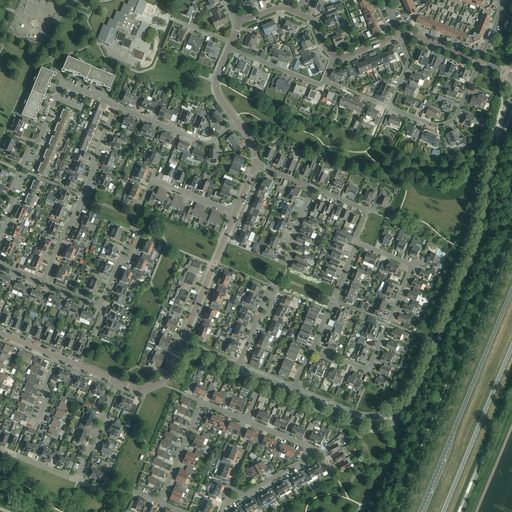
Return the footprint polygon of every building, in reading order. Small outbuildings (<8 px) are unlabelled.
[(128,0),(127,5),(124,4),(121,9),(120,13),(117,11),(114,17),(113,20),(110,19),(108,23),(107,26),(103,25),(102,27),(97,39),(111,45),(114,39),(116,40),(123,43),(121,46),(129,49),(132,42),(134,39),(134,37),(140,39),(143,32),(145,33),(146,33),(149,26),(139,22),(134,20),(136,16),(137,14),(141,16),(147,3),(144,1),(144,0),(128,0)] [(219,3),(217,0),(209,0),(208,1),(210,5),(206,7),(207,11),(214,8),(213,6),(219,3)] [(255,6),(254,3),(257,2),(255,0),(246,0),(246,2),(242,3),(245,10),(255,6)] [(320,0),(311,0),(316,2),(314,8),(320,11),(324,2),(320,0)] [(478,0),(475,7),(480,9),(484,1),(481,0),(478,0)] [(368,1),(358,5),(360,10),(370,6),(368,1)] [(484,10),(482,14),(490,17),(493,12),(491,11),(491,10),(489,5),(488,5),(489,3),(484,1),(480,9),(484,10)] [(415,8),(413,3),(405,6),(407,11),(415,8)] [(180,11),(184,12),(183,15),(190,17),(192,10),(195,12),(197,6),(193,4),(191,7),(187,5),(186,7),(182,5),(180,11)] [(370,6),(360,10),(362,15),(372,11),(370,6)] [(223,15),(221,15),(218,8),(212,10),(216,18),(211,20),(215,28),(227,23),(223,15)] [(417,13),(415,8),(407,11),(409,16),(414,14),(416,16),(418,14),(417,13)] [(336,10),(325,14),(326,18),(324,19),(327,26),(337,22),(335,18),(338,16),(336,10)] [(365,21),(375,18),(372,12),(363,16),(365,21)] [(419,15),(418,14),(416,16),(418,18),(416,23),(421,25),(424,17),(419,15)] [(482,14),(480,19),(488,22),(490,17),(482,14)] [(429,19),(424,17),(421,25),(426,27),(429,19)] [(375,18),(365,21),(367,26),(377,23),(375,18)] [(431,29),(434,21),(429,19),(426,27),(431,29)] [(480,19),(478,24),(486,27),(488,22),(480,19)] [(436,31),(439,23),(434,21),(431,29),(436,31)] [(268,24),(272,33),(278,30),(279,34),(281,33),(281,25),(276,25),(274,22),(268,24)] [(281,25),(281,33),(282,34),(284,30),(289,32),(293,24),(287,22),(285,25),(281,25)] [(379,28),(377,23),(367,26),(369,31),(379,28)] [(439,23),(436,31),(441,33),(444,25),(439,23)] [(272,33),(268,24),(262,27),(265,32),(262,33),(265,40),(268,39),(267,35),(272,33)] [(293,24),(289,32),(294,34),(292,38),(295,39),(301,34),(297,30),(299,27),(293,24)] [(444,25),(441,33),(446,35),(449,27),(444,25)] [(449,27),(446,35),(451,37),(454,29),(449,27)] [(381,33),(379,28),(369,31),(371,37),(381,33)] [(176,41),(181,43),(186,32),(181,30),(181,31),(174,29),(171,37),(177,40),(176,41)] [(459,31),(454,29),(451,37),(456,39),(459,31)] [(484,32),(476,29),(474,34),(482,37),(484,32)] [(337,36),(336,37),(332,38),(335,46),(344,42),(342,37),(346,35),(343,30),(335,33),(337,36)] [(464,33),(459,31),(456,39),(461,42),(464,33)] [(253,36),(249,34),(244,46),(252,49),(257,38),(260,39),(261,36),(254,33),(253,36)] [(469,36),(464,33),(461,42),(466,44),(469,36)] [(304,37),(301,34),(295,39),(296,42),(298,43),(301,42),(302,45),(310,42),(308,36),(304,37)] [(473,37),(469,36),(466,44),(471,46),(472,44),(473,44),(478,42),(478,41),(480,42),(482,37),(474,34),(473,37)] [(191,35),(185,48),(197,53),(201,44),(202,44),(205,38),(201,37),(200,38),(191,35)] [(219,50),(212,47),(214,44),(209,42),(204,53),(209,55),(208,56),(216,59),(219,50)] [(313,48),(310,42),(302,45),(304,49),(300,51),(301,55),(308,52),(307,50),(313,48)] [(278,60),(281,52),(278,50),(279,48),(273,46),(269,54),(273,56),(272,57),(278,60)] [(390,52),(387,54),(390,62),(396,60),(397,62),(400,61),(394,46),(388,48),(390,52)] [(281,52),(278,60),(284,62),(285,60),(288,62),(289,62),(292,63),(294,58),(293,56),(291,55),(292,53),(286,51),(285,53),(281,52)] [(384,65),(379,52),(377,53),(376,51),(372,53),(378,67),(384,65)] [(384,65),(390,62),(387,54),(383,55),(382,51),(379,52),(384,65)] [(415,60),(421,63),(420,64),(426,67),(428,60),(423,58),(425,53),(419,51),(415,60)] [(310,57),(308,52),(301,55),(303,59),(302,60),(305,67),(314,64),(315,68),(313,69),(315,74),(322,72),(320,67),(320,66),(315,54),(310,57)] [(367,57),(372,69),(378,67),(372,53),(368,54),(369,56),(367,57)] [(115,77),(68,57),(65,63),(64,63),(60,64),(60,65),(60,66),(61,69),(110,89),(115,77)] [(363,64),(366,72),(372,69),(367,57),(365,58),(366,62),(363,64)] [(432,63),(430,66),(437,69),(440,70),(441,65),(439,64),(441,60),(434,57),(432,63)] [(251,66),(247,64),(247,63),(241,61),(240,60),(238,60),(236,64),(238,65),(236,69),(240,71),(239,73),(247,76),(251,66)] [(366,72),(363,64),(360,65),(358,61),(353,63),(355,69),(358,68),(358,70),(356,70),(358,75),(360,76),(362,75),(363,73),(366,72)] [(442,65),(440,72),(445,74),(446,72),(452,75),(455,66),(449,64),(448,68),(442,65)] [(345,72),(346,74),(348,79),(354,76),(355,77),(358,76),(355,70),(352,71),(350,66),(340,70),(345,72)] [(52,69),(52,68),(51,68),(48,70),(47,70),(47,71),(41,68),(22,115),(34,121),(54,73),(52,69)] [(256,81),(260,83),(259,85),(264,87),(269,76),(260,72),(260,70),(254,68),(249,79),(255,82),(256,81)] [(469,72),(462,69),(461,72),(457,71),(454,79),(459,81),(460,78),(465,81),(469,72)] [(345,72),(340,70),(338,73),(333,71),(331,77),(341,81),(344,75),(346,74),(345,72)] [(409,84),(417,87),(420,80),(423,81),(425,77),(415,73),(414,76),(411,75),(409,81),(411,81),(409,84)] [(282,76),(281,77),(276,75),(275,79),(274,79),(272,83),(273,83),(271,88),(276,90),(276,89),(280,91),(280,90),(286,92),(289,85),(288,85),(289,82),(285,80),(286,78),(282,76)] [(380,90),(388,93),(391,87),(385,85),(385,83),(389,84),(390,80),(385,78),(383,79),(384,82),(380,90)] [(413,96),(417,87),(409,84),(408,87),(407,86),(404,92),(413,96)] [(446,95),(456,99),(458,93),(457,92),(458,89),(445,84),(444,87),(449,89),(446,95)] [(302,87),(297,85),(294,91),(291,90),(290,93),(293,94),(294,93),(300,96),(301,94),(304,95),(307,88),(302,86),(302,87)] [(128,104),(132,96),(126,93),(127,89),(124,88),(122,94),(125,95),(122,101),(128,104)] [(317,92),(311,90),(309,96),(307,95),(305,100),(310,102),(311,99),(315,101),(315,100),(319,101),(322,93),(317,91),(317,92)] [(388,93),(380,90),(379,93),(377,92),(375,97),(380,100),(381,97),(386,99),(388,93)] [(323,98),(322,101),(326,103),(327,101),(332,103),(331,104),(334,105),(339,95),(335,94),(333,94),(329,92),(328,96),(326,95),(325,98),(323,98)] [(132,96),(128,104),(134,106),(137,100),(140,101),(140,100),(143,95),(140,93),(138,98),(132,96)] [(147,110),(150,102),(146,101),(148,97),(143,95),(140,100),(143,101),(141,108),(147,110)] [(350,109),(353,101),(354,99),(349,95),(347,97),(348,98),(347,100),(342,98),(339,105),(350,110),(350,109)] [(488,99),(479,95),(477,98),(473,97),(470,105),(480,109),(482,104),(485,105),(488,99)] [(437,101),(443,103),(441,108),(443,109),(442,111),(447,112),(448,111),(450,112),(454,101),(446,97),(445,98),(439,96),(437,101)] [(150,102),(147,110),(153,113),(155,106),(158,108),(160,102),(161,99),(159,98),(158,101),(155,100),(154,103),(150,102)] [(413,109),(415,104),(419,106),(417,109),(421,110),(423,104),(415,101),(415,102),(407,98),(404,106),(413,109)] [(360,99),(354,99),(353,101),(350,109),(360,113),(363,107),(364,107),(364,105),(362,104),(361,105),(360,104),(360,99)] [(164,118),(167,110),(161,108),(163,103),(160,102),(158,108),(158,109),(160,110),(158,116),(164,118)] [(97,103),(94,109),(102,113),(104,109),(105,110),(106,106),(97,103)] [(428,110),(426,115),(429,116),(435,118),(438,112),(431,109),(432,106),(426,104),(424,109),(428,110)] [(61,114),(69,118),(72,111),(63,107),(62,110),(63,110),(61,114)] [(167,110),(164,118),(170,121),(172,115),(176,116),(178,110),(174,108),(170,112),(167,110)] [(369,108),(366,118),(369,119),(370,119),(370,117),(375,119),(374,123),(378,124),(380,118),(377,117),(379,112),(369,108)] [(102,113),(94,109),(91,116),(101,120),(102,117),(101,116),(102,113)] [(182,119),(181,121),(187,124),(191,114),(185,112),(186,110),(182,109),(179,118),(182,119)] [(223,119),(217,111),(211,115),(211,114),(208,116),(214,124),(216,122),(218,123),(223,119)] [(57,120),(67,124),(69,118),(61,114),(60,118),(59,117),(57,120)] [(476,118),(469,115),(467,114),(466,118),(466,119),(466,120),(464,119),(462,124),(470,128),(472,123),(474,124),(476,118)] [(200,116),(196,115),(193,123),(196,125),(195,127),(201,130),(205,120),(199,118),(200,116)] [(101,120),(91,116),(89,123),(97,126),(98,122),(100,123),(101,120)] [(127,127),(130,119),(125,117),(124,119),(121,118),(119,124),(127,127)] [(391,117),(390,119),(387,118),(384,124),(390,127),(391,124),(399,127),(402,121),(391,117)] [(12,125),(20,128),(23,129),(26,124),(27,121),(21,119),(20,121),(14,119),(12,125)] [(130,119),(127,127),(125,130),(133,133),(137,125),(134,124),(135,121),(130,119)] [(67,124),(57,120),(56,123),(57,124),(56,127),(64,131),(67,124)] [(354,120),(351,128),(356,130),(359,122),(354,120)] [(97,126),(89,123),(86,129),(95,133),(97,130),(95,130),(97,126)] [(407,133),(408,133),(407,135),(412,138),(411,140),(416,142),(420,132),(416,131),(417,129),(415,128),(415,127),(408,124),(405,131),(408,132),(407,133)] [(20,128),(12,125),(10,130),(15,133),(14,135),(20,138),(22,133),(19,131),(20,128)] [(140,126),(136,134),(144,137),(148,127),(143,125),(142,127),(140,126)] [(64,131),(56,127),(54,131),(53,131),(52,134),(61,137),(64,131)] [(148,127),(144,137),(150,139),(151,139),(152,139),(153,138),(156,131),(153,130),(154,129),(148,127)] [(164,142),(167,135),(162,133),(163,130),(159,128),(157,133),(158,134),(156,139),(162,142),(161,144),(163,145),(164,142)] [(95,133),(86,129),(83,136),(91,139),(93,136),(94,136),(95,133)] [(437,137),(426,132),(425,134),(423,133),(420,139),(430,143),(430,145),(436,148),(441,147),(441,141),(437,141),(436,141),(437,137)] [(454,142),(455,143),(456,142),(458,146),(464,144),(465,145),(468,144),(465,137),(459,139),(456,132),(451,134),(451,133),(446,135),(450,144),(454,142)] [(61,137),(52,134),(51,137),(52,137),(50,141),(58,144),(61,137)] [(240,148),(238,145),(241,143),(239,139),(238,140),(234,134),(227,139),(233,146),(231,147),(235,152),(240,148)] [(167,135),(164,142),(172,146),(174,140),(171,139),(172,137),(167,135)] [(91,139),(83,136),(80,143),(90,146),(91,143),(90,143),(91,139)] [(110,143),(111,143),(115,145),(116,143),(120,144),(121,145),(123,142),(124,142),(126,139),(122,137),(121,136),(119,140),(112,137),(111,141),(110,143)] [(4,144),(12,147),(15,141),(18,143),(19,140),(13,138),(12,140),(7,138),(4,144)] [(46,147),(56,151),(58,144),(50,141),(49,144),(48,144),(46,147)] [(183,153),(188,155),(189,152),(190,149),(191,147),(188,146),(189,145),(180,141),(177,147),(185,150),(183,153)] [(90,146),(80,143),(78,149),(86,153),(87,149),(88,149),(90,146)] [(118,150),(120,144),(116,143),(115,145),(111,143),(110,143),(108,146),(113,148),(112,152),(117,154),(119,151),(118,150)] [(10,152),(12,147),(4,144),(2,149),(6,151),(5,155),(12,157),(11,159),(20,162),(21,158),(16,156),(17,155),(10,152)] [(45,154),(53,157),(56,151),(46,147),(45,150),(46,150),(45,154)] [(189,152),(188,155),(187,157),(190,158),(191,155),(197,158),(196,161),(203,164),(205,158),(202,157),(204,153),(198,151),(198,150),(194,148),(193,150),(190,149),(189,152)] [(158,160),(159,161),(161,157),(156,155),(157,151),(152,149),(151,150),(150,150),(149,152),(148,152),(146,158),(149,159),(153,161),(154,158),(158,160)] [(277,152),(268,149),(265,158),(271,160),(271,159),(274,160),(277,152)] [(73,157),(84,161),(85,159),(87,160),(88,157),(90,158),(91,155),(79,150),(77,155),(75,154),(73,157)] [(212,159),(212,164),(221,164),(225,154),(216,154),(216,150),(209,150),(209,159),(212,159)] [(103,157),(102,159),(112,163),(115,164),(117,159),(116,159),(117,155),(112,152),(110,156),(106,155),(105,157),(103,157)] [(41,160),(50,164),(53,157),(45,154),(43,158),(42,157),(41,160)] [(232,164),(240,167),(241,165),(242,165),(245,159),(236,155),(232,164)] [(275,164),(281,167),(282,165),(284,166),(288,159),(279,155),(275,164)] [(75,167),(85,171),(86,168),(84,167),(85,165),(83,164),(84,161),(73,157),(72,161),(77,163),(75,167)] [(156,166),(158,160),(154,158),(153,161),(149,159),(146,158),(143,165),(147,166),(148,167),(150,163),(156,166)] [(290,160),(286,169),(292,171),(293,170),(296,171),(299,163),(297,162),(298,160),(294,158),(293,161),(290,160)] [(102,165),(101,167),(106,169),(105,171),(108,172),(112,163),(102,159),(101,162),(103,162),(102,165)] [(50,164),(41,160),(39,163),(41,164),(39,167),(47,171),(50,164)] [(138,168),(137,172),(146,176),(148,171),(145,169),(147,166),(143,165),(138,163),(136,167),(138,168)] [(307,177),(310,169),(313,171),(316,164),(313,163),(311,167),(305,165),(300,175),(307,177)] [(169,167),(165,176),(171,178),(174,170),(176,166),(170,164),(169,167)] [(240,167),(232,164),(228,173),(238,177),(240,171),(239,170),(240,167)] [(47,171),(39,167),(38,171),(36,170),(35,174),(45,178),(47,171)] [(85,171),(75,167),(73,172),(68,169),(67,172),(78,176),(79,174),(81,175),(82,172),(84,173),(85,171)] [(319,167),(316,174),(320,175),(319,177),(317,182),(323,184),(327,185),(329,179),(326,178),(327,175),(328,172),(325,170),(325,169),(319,167)] [(185,174),(181,173),(182,170),(178,168),(176,173),(178,174),(176,180),(181,183),(185,174)] [(341,190),(344,183),(337,180),(340,172),(336,170),(330,185),(333,186),(332,187),(341,190)] [(65,180),(77,185),(78,182),(76,182),(77,179),(78,176),(67,172),(66,174),(67,175),(65,180)] [(146,176),(137,172),(135,176),(133,175),(131,180),(139,183),(141,180),(144,181),(146,176)] [(99,176),(98,179),(100,179),(107,182),(110,177),(111,178),(112,175),(109,174),(107,173),(105,176),(102,174),(101,177),(99,176)] [(196,182),(199,183),(202,177),(196,175),(195,178),(191,176),(188,185),(194,188),(196,182)] [(32,185),(40,189),(43,182),(33,178),(32,181),(33,181),(32,185)] [(98,179),(97,181),(99,182),(98,184),(100,185),(99,189),(106,192),(110,183),(107,182),(100,179),(98,179)] [(222,188),(230,191),(231,189),(232,189),(235,183),(226,179),(222,188)] [(264,181),(262,186),(269,189),(273,181),(267,179),(266,182),(264,181)] [(76,187),(77,185),(65,180),(64,182),(67,183),(65,186),(73,189),(74,187),(76,187)] [(205,192),(208,193),(213,182),(207,180),(206,182),(203,181),(199,190),(205,193),(205,192)] [(127,190),(138,194),(140,189),(137,188),(139,185),(130,181),(127,190)] [(355,197),(358,189),(349,186),(351,182),(348,181),(345,189),(347,190),(346,193),(355,197)] [(37,195),(40,189),(32,185),(30,189),(29,188),(28,191),(37,195)] [(257,194),(262,196),(264,192),(267,194),(269,189),(262,186),(260,191),(258,190),(257,194)] [(292,189),(290,194),(298,198),(301,189),(296,187),(294,190),(292,189)] [(229,194),(230,191),(222,188),(220,193),(216,192),(214,196),(218,198),(219,197),(228,201),(230,195),(229,194)] [(158,202),(163,190),(160,189),(158,194),(152,192),(148,203),(151,204),(154,201),(158,202)] [(138,194),(127,190),(123,198),(132,201),(133,198),(136,200),(138,194)] [(163,190),(158,202),(162,204),(161,208),(164,210),(169,199),(163,197),(166,191),(163,190)] [(378,196),(381,197),(378,205),(385,208),(389,199),(382,196),(384,191),(381,190),(378,196)] [(34,202),(37,195),(28,191),(27,194),(28,195),(26,198),(34,202)] [(61,196),(69,199),(71,194),(63,191),(61,196)] [(363,201),(369,203),(372,197),(375,198),(377,193),(372,191),(371,193),(367,192),(363,201)] [(256,198),(254,203),(262,206),(264,201),(261,200),(262,196),(257,194),(255,198),(256,198)] [(298,198),(290,194),(288,199),(292,201),(290,204),(296,206),(297,203),(296,203),(298,198)] [(174,201),(169,199),(164,210),(167,211),(170,207),(174,209),(179,196),(176,195),(174,201)] [(69,199),(61,196),(59,201),(67,204),(69,199)] [(182,198),(179,196),(174,209),(178,211),(177,215),(181,216),(185,206),(180,203),(182,198)] [(32,209),(34,202),(26,198),(25,202),(24,202),(22,205),(32,209)] [(318,210),(321,212),(324,205),(325,203),(319,201),(318,205),(315,203),(311,212),(316,214),(318,210)] [(251,207),(250,211),(259,215),(262,206),(254,203),(252,208),(251,207)] [(326,212),(330,214),(332,208),(334,205),(328,203),(327,206),(324,205),(321,212),(320,214),(325,216),(326,212)] [(57,211),(65,215),(67,210),(64,208),(65,206),(60,204),(57,211)] [(195,218),(200,205),(197,204),(195,210),(190,208),(189,210),(187,209),(183,217),(188,220),(191,216),(195,218)] [(286,205),(284,210),(291,213),(293,208),(295,209),(296,206),(290,204),(289,206),(286,205)] [(203,206),(200,205),(195,218),(199,219),(199,224),(202,225),(206,214),(201,212),(203,206)] [(17,211),(16,213),(24,216),(26,213),(30,215),(32,210),(23,206),(21,209),(19,208),(18,208),(17,210),(17,211)] [(338,217),(339,215),(342,209),(336,206),(335,210),(332,208),(330,214),(328,217),(333,219),(335,216),(338,217)] [(284,219),(290,221),(291,219),(289,218),(291,213),(284,210),(281,215),(283,215),(282,217),(284,218),(284,219)] [(338,217),(337,221),(338,221),(337,223),(339,224),(341,218),(346,221),(347,220),(350,212),(345,210),(342,216),(339,215),(338,217)] [(65,215),(57,211),(55,217),(63,220),(65,215)] [(211,216),(206,214),(202,225),(205,226),(207,223),(211,224),(216,212),(214,211),(211,216)] [(247,220),(255,223),(259,215),(250,211),(248,215),(249,215),(247,220)] [(82,216),(81,219),(91,223),(93,218),(92,217),(93,214),(89,212),(87,216),(85,215),(84,217),(82,216)] [(219,213),(216,212),(211,224),(215,226),(215,230),(218,232),(222,221),(217,219),(219,213)] [(18,224),(20,224),(24,226),(25,222),(26,221),(27,218),(24,217),(24,216),(16,213),(16,215),(15,216),(14,218),(14,219),(19,221),(18,224)] [(350,221),(347,220),(346,221),(344,226),(349,228),(351,224),(354,226),(358,217),(352,215),(350,221)] [(49,229),(57,232),(57,230),(59,230),(59,228),(59,227),(60,224),(49,219),(48,223),(48,224),(50,225),(49,229)] [(89,228),(91,223),(81,219),(80,221),(82,221),(81,225),(82,225),(81,228),(86,230),(88,231),(89,228)] [(279,220),(277,225),(285,229),(287,224),(288,224),(290,221),(284,219),(283,222),(279,220)] [(309,228),(311,229),(312,226),(313,226),(316,226),(317,222),(311,219),(309,222),(305,220),(303,225),(309,228)] [(242,228),(248,231),(249,227),(253,228),(255,223),(247,220),(245,225),(244,225),(242,228)] [(112,232),(120,235),(122,230),(115,227),(116,225),(111,222),(109,225),(114,227),(112,232)] [(26,227),(24,226),(20,224),(19,227),(14,225),(13,225),(12,227),(12,228),(11,230),(19,234),(22,235),(26,227)] [(278,235),(283,237),(284,234),(283,233),(285,229),(277,225),(275,224),(273,229),(275,230),(279,232),(278,235)] [(73,234),(81,237),(83,232),(85,233),(86,230),(81,228),(79,231),(75,229),(73,234)] [(242,233),(240,238),(248,241),(252,232),(248,231),(242,228),(241,232),(242,233)] [(314,230),(311,229),(309,228),(308,231),(301,228),(299,233),(306,236),(311,238),(314,230)] [(57,232),(49,229),(47,232),(45,232),(44,232),(42,236),(46,237),(48,238),(49,235),(54,238),(55,237),(56,235),(56,234),(57,232)] [(14,238),(13,241),(19,243),(20,239),(20,238),(18,237),(19,234),(11,230),(11,232),(10,233),(9,235),(9,236),(14,238)] [(337,230),(336,233),(339,234),(337,239),(339,240),(345,243),(347,238),(341,235),(342,232),(337,230)] [(382,245),(385,246),(386,244),(390,246),(393,237),(388,235),(389,232),(384,230),(380,241),(383,243),(382,245)] [(120,235),(112,232),(110,237),(105,235),(104,238),(110,240),(111,237),(118,240),(120,235)] [(81,237),(73,234),(71,239),(79,243),(81,237)] [(40,245),(48,248),(49,246),(50,245),(51,244),(50,242),(45,240),(46,237),(42,236),(41,235),(39,239),(40,240),(42,241),(40,245)] [(273,236),(271,241),(279,244),(281,239),(282,240),(283,237),(278,235),(277,237),(273,236)] [(311,238),(306,236),(305,239),(298,236),(296,241),(305,245),(307,240),(310,241),(311,238)] [(400,250),(404,252),(407,243),(402,241),(403,238),(398,236),(396,243),(398,244),(396,250),(399,252),(400,250)] [(248,241),(240,238),(238,243),(241,244),(240,247),(246,249),(247,246),(246,246),(248,241)] [(333,247),(337,249),(342,251),(344,246),(338,243),(339,240),(337,239),(334,238),(330,246),(333,247)] [(142,246),(152,250),(154,251),(156,252),(159,245),(157,244),(157,243),(149,239),(147,242),(145,241),(142,246)] [(5,245),(4,247),(12,250),(14,247),(16,248),(17,247),(19,243),(13,241),(12,244),(7,242),(6,242),(5,244),(5,245)] [(108,250),(116,254),(118,249),(111,246),(112,243),(106,241),(105,243),(110,245),(108,250)] [(272,247),(271,250),(274,251),(277,252),(278,249),(277,249),(279,244),(271,241),(269,246),(272,247)] [(412,241),(407,253),(410,254),(409,256),(413,257),(413,256),(417,257),(418,255),(422,256),(424,251),(420,250),(421,249),(415,247),(417,243),(412,241)] [(64,252),(74,256),(76,257),(80,246),(75,244),(74,246),(71,245),(70,248),(67,247),(64,252)] [(31,251),(34,252),(39,254),(40,251),(46,253),(47,253),(48,251),(47,250),(48,248),(40,245),(39,248),(37,247),(35,248),(34,250),(32,249),(31,251)] [(305,245),(304,248),(298,245),(295,251),(304,254),(306,251),(308,252),(310,247),(305,245)] [(152,250),(142,246),(140,252),(143,253),(142,256),(150,259),(154,251),(152,250)] [(337,249),(333,247),(330,246),(329,246),(328,249),(333,251),(331,256),(338,259),(340,260),(342,254),(335,252),(337,249)] [(12,250),(4,247),(4,249),(3,249),(2,251),(2,253),(7,255),(6,258),(12,260),(14,256),(13,255),(11,254),(12,250)] [(262,255),(268,258),(272,260),(273,257),(272,256),(274,251),(271,250),(266,248),(264,253),(263,253),(262,255)] [(116,254),(108,250),(105,255),(101,253),(100,256),(106,258),(107,256),(114,259),(116,254)] [(39,254),(34,252),(32,256),(33,257),(35,258),(33,261),(41,265),(42,263),(43,262),(44,260),(43,259),(38,257),(39,254)] [(74,256),(64,252),(62,257),(65,258),(64,261),(73,265),(74,261),(72,260),(74,256)] [(364,261),(369,264),(373,255),(367,253),(366,256),(363,255),(360,261),(363,262),(364,261)] [(427,260),(426,263),(439,268),(441,264),(440,263),(438,262),(440,257),(432,254),(430,258),(428,257),(427,260)] [(301,262),(303,263),(306,258),(308,260),(308,259),(310,257),(305,255),(303,257),(297,255),(295,260),(301,262)] [(329,265),(331,266),(338,268),(340,263),(336,262),(338,259),(331,256),(330,255),(326,263),(329,265)] [(373,255),(369,264),(374,266),(374,267),(377,268),(380,261),(377,260),(378,257),(373,255)] [(136,263),(145,266),(146,262),(149,263),(150,259),(142,256),(141,259),(138,257),(136,263)] [(100,267),(109,271),(111,266),(104,263),(105,260),(99,258),(98,261),(102,262),(100,267)] [(41,265),(33,261),(29,260),(28,263),(27,264),(25,267),(20,264),(18,269),(31,274),(32,271),(35,272),(37,269),(39,270),(40,270),(41,268),(40,267),(41,265)] [(188,269),(197,273),(199,268),(201,268),(202,265),(190,260),(188,266),(189,266),(188,269)] [(303,263),(301,262),(300,265),(294,263),(292,268),(303,273),(306,265),(303,263)] [(391,272),(394,264),(389,262),(388,265),(385,263),(384,264),(382,263),(380,269),(385,271),(385,270),(391,272)] [(138,273),(141,275),(144,276),(145,272),(143,271),(145,266),(136,263),(132,271),(138,273)] [(331,266),(329,265),(326,263),(325,266),(328,268),(326,273),(328,274),(334,276),(337,271),(330,268),(331,266)] [(399,266),(394,264),(391,272),(396,275),(395,277),(399,278),(402,270),(398,269),(399,266)] [(56,273),(65,276),(67,272),(69,273),(71,269),(62,266),(61,269),(58,267),(56,273)] [(107,276),(109,271),(100,267),(98,272),(94,271),(93,273),(99,276),(100,273),(107,276)] [(352,275),(360,279),(362,274),(366,275),(367,272),(358,268),(357,271),(354,270),(352,275)] [(183,277),(195,282),(196,279),(195,278),(197,273),(188,269),(186,272),(185,272),(183,277)] [(130,279),(132,280),(134,276),(139,278),(140,278),(141,275),(138,273),(132,271),(130,270),(129,273),(123,270),(121,276),(130,279)] [(430,274),(434,275),(435,273),(435,272),(428,270),(427,272),(422,270),(419,276),(428,280),(430,274)] [(223,274),(221,279),(221,280),(227,282),(229,283),(233,274),(230,273),(225,271),(223,274)] [(328,274),(326,273),(323,272),(320,280),(331,284),(333,279),(327,277),(328,274)] [(65,276),(56,273),(54,278),(60,281),(58,283),(64,286),(66,281),(63,281),(65,276)] [(90,284),(99,287),(101,282),(94,279),(95,276),(89,274),(88,277),(93,279),(90,284)] [(238,274),(237,277),(241,279),(239,282),(242,283),(245,277),(238,274)] [(6,288),(9,289),(12,283),(9,282),(10,279),(8,278),(8,276),(5,275),(2,284),(7,286),(6,288)] [(352,282),(351,285),(358,287),(359,285),(358,284),(360,279),(352,275),(349,281),(352,282)] [(118,284),(124,286),(128,288),(129,289),(132,280),(130,279),(121,276),(118,284)] [(194,285),(195,282),(183,277),(181,276),(179,282),(179,284),(181,285),(181,286),(190,290),(192,284),(194,285)] [(221,280),(221,279),(219,279),(216,284),(219,285),(217,288),(226,291),(227,290),(229,288),(228,286),(229,283),(227,282),(221,280)] [(383,288),(392,292),(394,287),(391,285),(392,283),(386,280),(384,283),(385,283),(383,288)] [(414,280),(412,286),(414,287),(413,290),(421,293),(423,290),(421,290),(423,284),(427,286),(428,283),(421,280),(420,283),(414,280)] [(250,291),(257,293),(258,294),(260,289),(257,287),(258,285),(252,282),(251,285),(252,286),(250,290),(250,291)] [(13,290),(18,292),(21,284),(18,283),(18,284),(15,283),(15,284),(12,283),(9,289),(9,291),(12,292),(13,290)] [(25,298),(30,286),(28,285),(26,288),(24,287),(24,285),(21,284),(18,292),(23,294),(22,296),(25,298)] [(99,287),(90,284),(88,289),(84,287),(83,289),(89,292),(90,289),(97,292),(99,287)] [(116,293),(124,296),(128,288),(124,286),(118,284),(115,289),(117,290),(116,293)] [(358,287),(351,285),(350,287),(347,286),(345,292),(353,295),(355,292),(357,293),(358,291),(359,291),(361,289),(358,287)] [(30,286),(25,298),(29,299),(30,297),(35,299),(38,291),(35,290),(35,291),(32,290),(33,287),(30,286)] [(176,294),(188,299),(189,295),(188,295),(190,290),(181,286),(179,289),(178,288),(176,294)] [(220,299),(222,300),(223,297),(225,296),(226,294),(225,292),(226,291),(217,288),(216,291),(214,290),(212,296),(214,297),(220,299)] [(379,296),(386,299),(387,296),(390,297),(392,292),(383,288),(382,291),(381,292),(378,291),(377,293),(380,294),(379,296)] [(250,291),(250,290),(249,290),(248,293),(246,292),(244,297),(245,297),(255,301),(256,298),(259,299),(260,295),(258,294),(257,293),(250,291)] [(409,291),(407,298),(413,300),(411,303),(418,305),(419,302),(421,297),(420,296),(421,293),(413,290),(412,292),(409,291)] [(41,292),(38,291),(35,299),(40,301),(39,303),(42,305),(43,303),(46,297),(47,293),(44,292),(43,295),(41,294),(41,292)] [(113,301),(114,301),(121,304),(124,296),(116,293),(114,292),(112,298),(114,298),(113,301)] [(351,300),(353,295),(345,292),(343,297),(346,298),(344,301),(352,304),(353,301),(351,300)] [(188,299),(176,294),(174,299),(175,299),(174,302),(183,306),(185,301),(187,302),(188,299)] [(52,304),(56,296),(53,295),(52,296),(49,295),(48,298),(46,297),(43,303),(47,304),(47,302),(52,304)] [(56,308),(60,310),(64,299),(62,298),(61,300),(58,299),(59,297),(56,296),(52,304),(57,307),(56,308)] [(379,300),(377,305),(385,308),(387,303),(384,302),(386,299),(379,296),(378,299),(379,300)] [(210,306),(216,308),(220,309),(221,305),(221,304),(222,300),(220,299),(214,297),(210,306)] [(241,305),(243,306),(252,310),(254,310),(256,305),(254,304),(255,301),(245,297),(241,305)] [(283,298),(281,303),(288,307),(291,302),(292,302),(293,299),(287,297),(286,300),(283,298)] [(64,299),(60,310),(68,313),(73,303),(70,302),(69,303),(66,302),(67,300),(64,299)] [(113,310),(118,313),(121,314),(123,308),(121,307),(122,305),(121,304),(114,301),(112,307),(114,308),(113,310)] [(183,306),(174,302),(172,306),(171,305),(169,310),(174,312),(177,313),(181,315),(183,312),(181,311),(183,306)] [(77,317),(79,312),(79,311),(77,309),(78,307),(75,306),(75,304),(73,303),(68,313),(77,317)] [(278,311),(285,314),(288,307),(281,303),(279,303),(277,307),(279,308),(278,311)] [(405,303),(402,309),(405,310),(404,313),(406,314),(410,315),(412,316),(413,314),(414,314),(417,308),(418,305),(411,303),(410,305),(405,303)] [(308,314),(317,318),(321,309),(314,307),(311,305),(311,306),(308,314)] [(383,314),(385,308),(377,305),(374,310),(373,310),(372,312),(379,315),(380,312),(383,314)] [(210,306),(207,314),(213,317),(215,318),(217,312),(215,311),(216,308),(210,306)] [(243,309),(241,314),(249,317),(252,310),(243,306),(242,308),(243,309)] [(335,315),(344,319),(346,313),(352,316),(354,312),(345,309),(344,312),(337,309),(335,315)] [(7,326),(10,317),(7,316),(8,312),(3,310),(1,316),(4,317),(1,323),(7,326)] [(118,313),(113,310),(111,310),(108,315),(105,314),(104,316),(107,318),(115,321),(117,322),(121,314),(118,313)] [(80,318),(85,320),(89,312),(86,311),(85,312),(82,311),(81,314),(79,312),(77,317),(76,319),(79,320),(80,318)] [(285,314),(278,311),(276,314),(275,314),(273,318),(282,322),(285,314)] [(92,313),(89,312),(85,320),(90,322),(89,324),(93,326),(96,320),(93,318),(94,316),(91,314),(92,313)] [(204,320),(203,323),(209,326),(213,317),(207,314),(205,313),(202,319),(204,320)] [(167,323),(176,327),(179,321),(174,319),(175,316),(172,315),(169,314),(168,317),(170,317),(167,323)] [(238,319),(237,321),(246,325),(249,317),(241,314),(239,319),(238,319)] [(317,318),(308,314),(304,322),(314,326),(317,318)] [(400,314),(397,320),(404,323),(403,326),(409,329),(411,326),(410,325),(412,320),(411,319),(412,316),(410,315),(406,314),(405,316),(400,314)] [(17,320),(19,317),(14,315),(12,320),(14,321),(12,328),(17,330),(21,321),(17,320)] [(332,327),(335,328),(342,331),(344,325),(342,324),(344,319),(335,315),(333,321),(335,322),(332,327)] [(107,324),(106,327),(114,330),(116,325),(114,324),(115,321),(107,318),(105,323),(107,324)] [(271,326),(279,330),(281,325),(283,326),(284,323),(282,322),(273,318),(271,323),(272,323),(271,326)] [(31,326),(27,324),(29,321),(24,319),(22,324),(25,326),(22,332),(28,334),(31,326)] [(368,329),(376,332),(379,326),(376,325),(377,323),(368,319),(366,325),(369,326),(368,329)] [(232,328),(243,333),(246,325),(237,321),(236,324),(234,324),(232,328)] [(209,326),(203,323),(201,322),(197,331),(199,332),(206,334),(209,326)] [(38,339),(42,330),(36,328),(38,324),(35,323),(32,329),(35,330),(32,336),(38,339)] [(174,333),(176,327),(167,323),(165,329),(163,328),(162,331),(168,334),(169,331),(174,333)] [(300,332),(310,336),(313,328),(304,324),(300,332)] [(46,326),(42,335),(45,336),(43,341),(48,343),(51,336),(53,337),(54,335),(48,333),(50,330),(48,329),(49,327),(46,326)] [(114,330),(106,327),(104,326),(99,338),(109,342),(114,330)] [(267,334),(272,336),(273,333),(277,335),(279,330),(271,326),(270,330),(268,329),(267,334)] [(241,338),(243,333),(232,328),(230,333),(232,334),(231,337),(239,340),(240,338),(241,338)] [(328,331),(326,337),(335,341),(337,335),(335,334),(336,333),(340,335),(342,331),(335,328),(333,333),(328,331)] [(393,331),(391,337),(400,340),(402,335),(407,337),(408,334),(396,328),(395,331),(393,331)] [(376,332),(368,329),(366,332),(364,331),(363,333),(362,333),(361,336),(367,338),(368,335),(374,338),(376,332)] [(167,337),(168,334),(162,331),(161,334),(162,335),(160,341),(169,344),(172,338),(167,337)] [(53,338),(56,339),(53,345),(59,347),(62,339),(59,337),(60,334),(55,332),(53,338)] [(208,335),(206,334),(199,332),(197,337),(196,340),(202,343),(203,340),(205,341),(208,335)] [(261,337),(260,340),(271,345),(272,342),(269,341),(270,338),(271,339),(272,336),(267,334),(261,332),(259,337),(261,337)] [(310,336),(300,332),(297,340),(306,344),(310,336)] [(74,341),(70,340),(71,336),(67,334),(64,340),(67,341),(64,347),(70,350),(74,341)] [(229,345),(236,348),(238,345),(239,346),(240,344),(238,343),(239,340),(231,337),(230,340),(231,340),(229,345)] [(333,345),(335,341),(326,337),(324,343),(330,346),(329,348),(335,351),(337,346),(333,345)] [(360,347),(359,351),(367,354),(370,349),(363,346),(365,342),(359,339),(357,343),(359,344),(358,346),(360,347)] [(80,344),(82,341),(80,340),(75,352),(80,354),(84,345),(80,344)] [(257,342),(255,347),(261,349),(262,347),(266,348),(267,346),(270,347),(271,345),(260,340),(259,343),(257,342)] [(391,340),(390,343),(388,342),(386,348),(395,352),(399,343),(391,340)] [(167,350),(169,344),(160,341),(158,346),(156,346),(155,349),(161,351),(162,348),(167,350)] [(293,341),(289,349),(299,353),(302,345),(293,341)] [(0,352),(0,353),(7,356),(9,351),(10,352),(12,348),(3,344),(2,345),(0,343),(0,349),(1,350),(0,352)] [(234,353),(236,348),(229,345),(227,350),(226,349),(225,352),(230,355),(231,352),(234,353)] [(255,352),(254,355),(261,359),(265,351),(261,349),(255,347),(253,352),(255,352)] [(160,354),(161,351),(155,349),(154,352),(155,352),(153,358),(162,362),(164,356),(160,354)] [(299,353),(289,349),(286,358),(295,361),(299,353)] [(365,360),(367,354),(359,351),(357,354),(355,353),(354,355),(353,355),(352,359),(357,361),(359,357),(365,360)] [(386,351),(385,354),(384,353),(381,360),(390,363),(394,355),(386,351)] [(7,356),(0,353),(0,363),(3,365),(5,360),(7,361),(9,357),(7,356)] [(261,359),(254,355),(250,363),(259,367),(260,364),(259,364),(261,359)] [(35,362),(33,367),(40,370),(41,367),(45,368),(47,363),(44,362),(44,361),(35,357),(33,361),(35,362)] [(159,368),(162,362),(153,358),(150,364),(149,363),(148,366),(154,369),(155,366),(159,368)] [(282,368),(291,372),(295,363),(285,359),(282,368)] [(315,376),(320,364),(316,362),(314,366),(311,365),(308,372),(311,373),(310,375),(315,376)] [(320,364),(315,376),(319,378),(319,377),(322,378),(325,371),(322,370),(324,365),(320,364)] [(382,366),(379,372),(388,376),(392,367),(384,364),(383,367),(382,366)] [(40,370),(33,367),(31,366),(29,370),(31,371),(29,375),(36,378),(37,376),(42,377),(44,372),(40,371),(40,370)] [(291,372),(282,368),(278,376),(288,380),(291,372)] [(61,381),(65,371),(60,369),(57,374),(55,373),(52,380),(57,382),(58,379),(61,381)] [(333,383),(338,371),(334,369),(332,373),(330,372),(327,379),(330,380),(329,382),(333,383)] [(65,371),(61,381),(64,382),(63,385),(68,387),(71,380),(68,379),(70,373),(65,371)] [(338,371),(333,383),(337,385),(338,383),(340,384),(343,378),(341,376),(342,372),(338,371)] [(353,387),(358,374),(354,372),(352,377),(349,376),(347,382),(349,384),(348,385),(353,387)] [(358,374),(353,387),(357,389),(357,387),(360,388),(359,390),(363,391),(366,383),(363,381),(360,380),(362,376),(358,374)] [(26,384),(33,387),(34,384),(38,386),(40,381),(36,379),(37,379),(36,378),(29,375),(27,375),(26,379),(28,380),(26,384)] [(79,388),(83,379),(78,376),(75,382),(73,381),(70,387),(75,389),(76,387),(79,388)] [(384,388),(387,379),(380,376),(378,378),(377,378),(374,384),(384,388)] [(88,381),(83,379),(79,388),(82,390),(82,391),(86,393),(89,388),(86,386),(88,381)] [(195,380),(193,386),(196,387),(193,393),(194,393),(194,394),(196,395),(197,394),(198,395),(202,386),(200,385),(200,384),(201,383),(195,380)] [(24,394),(31,397),(32,394),(36,396),(38,391),(35,389),(35,388),(33,387),(26,384),(24,388),(26,389),(24,394)] [(94,394),(97,396),(101,386),(96,384),(93,389),(91,388),(88,394),(93,396),(94,394)] [(202,386),(198,395),(199,395),(199,396),(202,398),(203,397),(205,394),(206,391),(207,388),(205,387),(206,385),(203,384),(202,386)] [(101,386),(97,396),(100,397),(100,399),(98,406),(101,408),(108,391),(106,390),(106,388),(101,386)] [(216,402),(219,393),(214,391),(211,400),(216,402)] [(32,397),(31,397),(24,394),(22,393),(20,397),(22,398),(20,403),(27,406),(29,403),(33,404),(35,399),(31,398),(32,397)] [(216,402),(221,404),(224,396),(219,393),(216,402)] [(238,398),(229,395),(226,404),(229,405),(228,407),(233,409),(238,398)] [(56,407),(62,410),(65,411),(68,405),(65,404),(67,400),(60,397),(59,401),(55,399),(53,404),(56,406),(56,407)] [(124,409),(128,399),(122,397),(120,403),(117,402),(115,408),(119,410),(121,408),(124,409)] [(180,407),(187,410),(188,407),(192,409),(194,404),(191,402),(191,401),(182,397),(180,402),(182,402),(180,407)] [(246,401),(238,398),(233,409),(241,412),(246,401)] [(128,399),(124,409),(123,411),(134,415),(137,406),(132,404),(133,401),(128,399)] [(17,411),(24,414),(25,411),(29,413),(31,408),(28,407),(28,406),(27,406),(20,403),(19,402),(17,406),(19,407),(17,411)] [(176,416),(183,419),(184,416),(189,417),(191,412),(187,411),(188,410),(187,410),(180,407),(178,406),(176,410),(178,411),(176,416)] [(51,408),(49,413),(53,415),(52,416),(53,416),(60,419),(62,420),(64,413),(61,412),(62,410),(56,407),(55,410),(51,408)] [(85,419),(94,423),(96,418),(93,416),(93,415),(91,414),(92,412),(86,409),(85,413),(88,414),(85,419)] [(283,420),(280,419),(281,416),(279,415),(280,411),(277,409),(275,416),(272,423),(275,424),(274,426),(280,429),(283,420)] [(262,421),(266,413),(260,410),(256,419),(262,421)] [(24,415),(24,414),(17,411),(15,411),(13,415),(15,415),(13,420),(20,423),(21,420),(25,422),(27,417),(24,415)] [(266,413),(262,421),(268,424),(272,415),(266,413)] [(173,424),(180,427),(181,425),(185,426),(187,421),(184,420),(184,419),(183,419),(176,416),(174,415),(173,419),(175,420),(173,424)] [(214,426),(218,416),(216,415),(215,417),(212,416),(211,418),(208,416),(204,424),(209,426),(210,426),(211,425),(214,426)] [(285,416),(283,420),(280,429),(285,431),(289,422),(292,423),(295,417),(292,415),(290,419),(285,416)] [(59,422),(60,419),(53,416),(52,419),(47,417),(45,422),(49,423),(48,424),(60,429),(63,423),(59,422)] [(218,416),(214,426),(217,427),(216,429),(222,431),(225,423),(222,422),(223,420),(220,419),(220,417),(218,416)] [(94,423),(85,419),(83,424),(80,423),(79,427),(84,429),(85,427),(88,428),(88,427),(92,428),(94,423)] [(231,433),(236,423),(233,422),(233,423),(230,422),(229,425),(225,423),(222,431),(228,434),(228,432),(231,433)] [(109,428),(121,433),(124,427),(114,423),(114,425),(110,424),(109,428)] [(240,437),(243,431),(239,429),(240,427),(237,426),(238,424),(236,423),(231,433),(237,436),(237,435),(240,437)] [(169,433),(175,436),(176,436),(177,433),(181,435),(183,430),(180,428),(180,427),(173,424),(171,424),(169,428),(171,429),(169,433)] [(314,429),(315,425),(312,424),(310,430),(313,431),(309,441),(315,443),(320,431),(314,429)] [(301,427),(295,425),(291,434),(297,436),(301,427)] [(55,437),(57,431),(44,426),(42,431),(45,432),(45,433),(48,434),(55,437)] [(78,436),(87,440),(89,435),(85,433),(86,432),(83,431),(84,429),(79,427),(77,430),(80,431),(78,436)] [(301,427),(297,436),(303,438),(307,430),(301,427)] [(10,432),(5,430),(5,429),(2,428),(1,431),(0,432),(0,439),(0,440),(0,442),(5,445),(6,443),(7,440),(10,432)] [(121,433),(109,428),(107,432),(110,433),(109,435),(110,436),(109,438),(114,440),(115,438),(119,439),(121,433)] [(10,432),(7,440),(6,443),(14,446),(17,438),(14,436),(15,433),(16,431),(11,429),(10,432)] [(246,432),(243,431),(240,437),(244,438),(249,441),(253,430),(251,429),(250,431),(247,430),(246,432)] [(253,430),(249,441),(254,443),(255,442),(258,444),(259,442),(260,438),(257,437),(258,435),(255,433),(256,431),(253,430)] [(320,431),(315,443),(321,446),(324,436),(327,437),(330,431),(327,430),(326,433),(320,431)] [(164,441),(171,444),(172,441),(176,443),(178,438),(174,436),(175,436),(169,433),(165,432),(164,436),(165,437),(164,441)] [(203,445),(205,439),(207,440),(208,437),(202,434),(201,437),(196,435),(194,441),(203,445)] [(87,440),(78,436),(75,435),(72,444),(77,446),(78,444),(81,445),(81,444),(84,445),(87,440)] [(31,445),(28,444),(29,442),(27,441),(29,437),(25,436),(22,445),(25,446),(22,452),(28,454),(29,452),(31,445)] [(259,442),(258,444),(257,447),(262,449),(263,446),(267,448),(270,439),(264,437),(262,443),(259,442)] [(267,448),(266,450),(270,452),(269,452),(272,453),(271,454),(274,455),(277,449),(274,448),(276,442),(270,439),(267,448)] [(171,444),(164,441),(162,440),(158,449),(167,453),(168,450),(172,452),(174,447),(171,445),(171,444)] [(339,440),(334,443),(334,442),(329,446),(330,448),(329,449),(332,454),(340,449),(339,446),(341,445),(339,440)] [(201,450),(203,445),(194,441),(191,447),(194,448),(193,451),(201,454),(202,452),(202,451),(201,450)] [(39,449),(42,443),(39,442),(38,445),(32,443),(31,445),(29,452),(34,454),(37,448),(39,449)] [(101,447),(113,452),(116,446),(109,443),(107,442),(106,442),(105,444),(102,443),(101,447)] [(45,444),(42,443),(39,449),(42,450),(40,457),(45,459),(48,452),(49,450),(47,449),(48,446),(45,444)] [(223,451),(228,453),(237,457),(239,452),(236,450),(237,447),(226,443),(223,451)] [(277,449),(274,455),(280,457),(281,453),(285,455),(288,447),(282,444),(280,451),(277,449)] [(113,452),(101,447),(99,451),(102,452),(101,455),(108,457),(109,455),(111,456),(113,452)] [(288,447),(285,455),(288,456),(287,460),(292,462),(294,457),(296,456),(298,451),(288,447)] [(167,453),(158,449),(156,453),(158,454),(156,459),(163,462),(164,459),(169,461),(171,455),(167,454),(167,453)] [(340,454),(334,457),(337,463),(345,458),(344,455),(346,454),(344,449),(338,452),(340,454)] [(55,458),(58,452),(55,451),(53,454),(48,452),(45,459),(44,461),(50,463),(52,457),(55,458)] [(200,457),(201,454),(193,451),(192,454),(187,452),(185,458),(194,461),(196,456),(200,457)] [(58,452),(55,458),(58,459),(55,466),(61,468),(62,466),(65,459),(64,459),(59,456),(61,453),(58,452)] [(237,457),(228,453),(226,457),(224,456),(222,461),(230,464),(231,461),(235,462),(237,457)] [(62,466),(67,468),(70,462),(73,463),(75,457),(72,455),(71,459),(65,456),(64,459),(65,459),(62,466)] [(345,463),(339,466),(342,471),(350,467),(349,464),(351,462),(348,457),(343,460),(345,463)] [(153,468),(160,470),(161,468),(165,469),(167,464),(163,463),(164,462),(163,462),(156,459),(154,458),(153,462),(155,463),(153,468)] [(187,466),(186,468),(192,471),(193,468),(191,467),(194,461),(185,458),(182,463),(187,466)] [(218,470),(229,474),(232,469),(229,468),(230,465),(221,461),(218,470)] [(254,466),(260,477),(262,476),(261,474),(265,472),(263,469),(266,467),(262,461),(254,466)] [(314,467),(312,468),(316,476),(321,473),(322,474),(326,471),(324,467),(322,468),(319,462),(316,463),(317,465),(316,466),(316,465),(315,465),(314,465),(314,466),(314,467)] [(94,479),(98,470),(93,468),(94,465),(91,463),(89,470),(91,471),(89,477),(94,479)] [(260,477),(254,466),(249,469),(248,468),(245,469),(249,477),(252,475),(253,478),(257,476),(258,478),(260,477)] [(151,477),(158,480),(159,477),(163,479),(165,474),(161,472),(162,471),(160,470),(153,468),(152,467),(151,472),(152,472),(151,477)] [(180,469),(177,475),(187,479),(190,480),(193,471),(192,471),(186,468),(185,471),(180,469)] [(303,470),(309,481),(312,480),(311,479),(316,476),(312,468),(310,469),(309,469),(308,469),(308,470),(307,471),(306,469),(303,470)] [(103,472),(98,470),(94,479),(93,481),(99,484),(101,479),(105,480),(108,473),(104,471),(103,472)] [(229,474),(218,470),(215,478),(223,481),(224,479),(227,480),(229,474)] [(309,481),(303,470),(300,472),(301,474),(300,475),(300,474),(299,474),(298,475),(298,476),(296,477),(300,485),(306,482),(306,483),(309,481)] [(187,479),(177,475),(175,481),(177,482),(176,485),(187,489),(188,486),(184,484),(187,479)] [(158,480),(151,477),(149,476),(147,480),(149,481),(147,486),(154,489),(153,490),(157,492),(161,482),(158,481),(158,480)] [(293,489),(300,485),(296,477),(294,478),(293,477),(293,478),(292,478),(292,479),(291,480),(290,478),(287,479),(291,486),(293,489)] [(290,491),(288,487),(291,486),(287,479),(284,481),(286,483),(284,484),(284,483),(283,483),(282,483),(282,484),(282,485),(280,486),(285,494),(290,491)] [(207,487),(222,493),(224,488),(221,486),(223,483),(214,480),(212,483),(211,483),(207,487)] [(185,492),(187,489),(176,485),(175,488),(174,487),(172,493),(181,497),(183,493),(186,494),(187,492),(185,492)] [(274,487),(271,488),(276,497),(279,496),(279,497),(285,494),(280,486),(278,487),(278,486),(277,486),(277,487),(276,487),(276,488),(275,489),(274,487)] [(222,493),(207,487),(207,493),(208,493),(207,497),(215,500),(217,497),(220,498),(222,493)] [(266,493),(266,494),(264,495),(269,502),(274,499),(276,497),(271,488),(269,490),(270,492),(268,493),(268,492),(267,492),(266,493)] [(181,497),(172,493),(169,499),(170,499),(169,502),(179,507),(181,503),(179,503),(181,497)] [(260,497),(261,497),(259,498),(258,496),(255,497),(259,504),(261,507),(269,502),(264,495),(263,496),(262,496),(262,495),(261,495),(261,496),(260,496),(260,497)] [(249,504),(253,511),(258,509),(259,510),(261,508),(261,507),(259,504),(255,497),(253,499),(254,501),(253,501),(252,501),(251,501),(251,502),(250,502),(251,503),(249,504)] [(203,507),(212,511),(215,505),(209,503),(210,500),(204,498),(203,502),(205,503),(203,507)] [(131,502),(127,511),(129,511),(130,511),(131,508),(136,510),(137,508),(141,510),(144,502),(138,499),(136,504),(131,502)]
